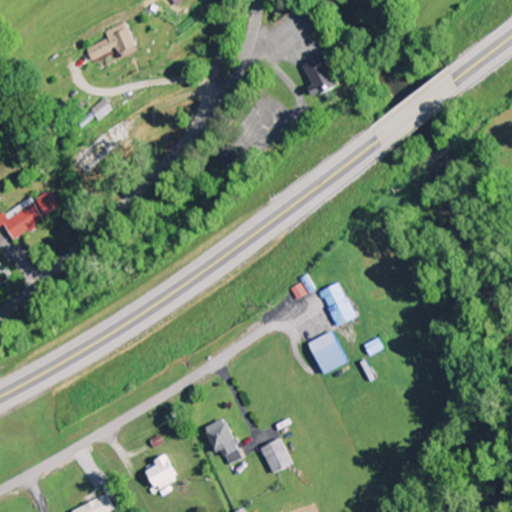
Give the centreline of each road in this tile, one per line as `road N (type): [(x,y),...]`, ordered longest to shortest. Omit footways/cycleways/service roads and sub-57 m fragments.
road 1 (trunk): [(0,395),(161,300),(377,141)]
road 2 (residential): [(0,322),(173,165),(222,109),(250,62),(259,0)]
road 3 (residential): [(0,487),(261,332)]
road 4 (residential): [(200,136),(194,118),(215,59),(222,0)]
